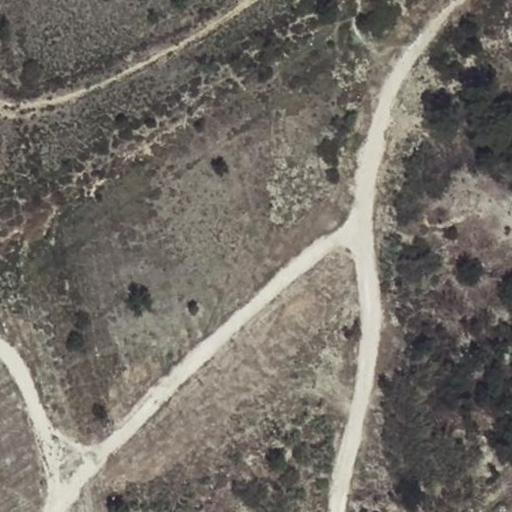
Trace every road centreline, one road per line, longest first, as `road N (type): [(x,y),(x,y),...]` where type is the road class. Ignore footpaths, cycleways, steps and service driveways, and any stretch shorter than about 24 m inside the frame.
road 1 (track): [(337,511),(367,376),(364,213),(376,131),(443,0)]
road 2 (track): [(59,505),(234,324),(313,253),(365,222)]
road 3 (track): [(0,348),(22,374),(55,511)]
